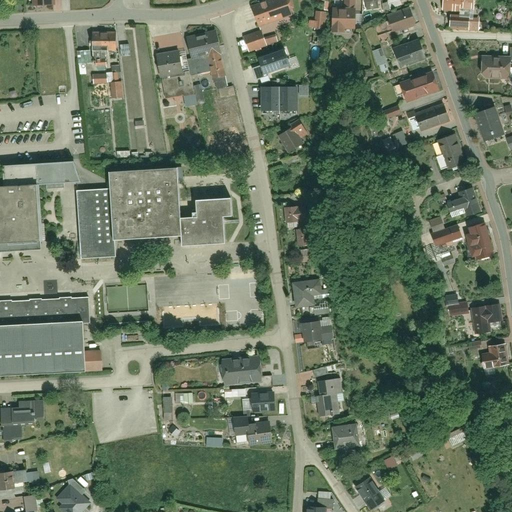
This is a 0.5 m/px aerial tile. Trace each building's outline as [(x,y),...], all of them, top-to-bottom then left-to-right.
[(32,0),(32,8),(54,8),(53,0),(32,0)] [(258,27),(294,13),(289,0),(276,0),(252,8),(258,27)] [(443,0),(443,12),(461,14),(461,11),(474,12),(474,0),(443,0)] [(394,34),(416,27),(410,9),(387,17),(394,34)] [(344,31),(356,30),(355,11),(330,13),(332,34),(345,35),(344,31)] [(317,14),(315,29),(324,30),(326,15),(317,14)] [(450,17),(450,31),(480,33),(480,21),(470,20),(470,18),(450,17)] [(93,51),(117,50),(116,33),(93,33),(93,51)] [(216,33),(188,41),(194,62),(207,59),(213,78),(224,75),(218,54),(222,53),(216,33)] [(249,54),(268,48),(263,33),(244,40),(249,54)] [(401,70),(426,60),(419,40),(393,49),(401,70)] [(263,77),(291,67),(286,51),(256,61),(263,77)] [(156,58),(161,80),(185,75),(179,53),(156,58)] [(511,58),(481,58),(481,81),(510,82),(511,58)] [(439,92),(433,75),(401,86),(407,103),(439,92)] [(121,84),(112,85),(113,100),(122,99),(121,84)] [(262,117),(295,117),(295,89),(262,89),(262,117)] [(450,123),(444,105),(415,116),(421,133),(450,123)] [(474,116),(483,144),(504,137),(494,109),(474,116)] [(280,139),(289,154),(302,146),(294,131),(280,139)] [(441,171),(447,169),(448,171),(467,164),(456,135),(437,142),(443,157),(436,160),(441,171)] [(4,180),(5,190),(0,190),(0,246),(42,244),(38,188),(78,185),(79,194),(83,259),(112,258),(111,243),(181,238),(181,248),(224,245),(222,221),(232,220),(230,199),(193,202),(194,220),(180,221),(176,172),(107,176),(107,182),(93,183),(92,175),(4,180)] [(458,195),(461,202),(448,206),(451,216),(464,212),(466,219),(482,213),(475,190),(458,195)] [(306,205),(283,208),(286,223),(308,220),(306,205)] [(494,257),(485,226),(467,230),(469,238),(466,238),(472,259),(475,258),(476,262),(494,257)] [(435,249),(463,240),(458,227),(431,236),(435,249)] [(322,280),(292,283),(295,308),(315,307),(314,297),(323,296),(322,280)] [(87,300),(0,305),(0,377),(85,372),(102,371),(101,352),(83,353),(81,322),(89,321),(87,300)] [(499,305),(485,306),(487,322),(501,321),(499,305)] [(317,321),(302,323),(304,341),(320,340),(317,321)] [(510,364),(507,344),(489,346),(491,354),(483,355),(485,368),(510,364)] [(225,384),(261,380),(258,358),(222,362),(225,384)] [(321,396),(317,396),(319,416),(339,414),(336,394),(343,394),(342,379),(319,381),(321,396)] [(273,396),(245,398),(247,410),(274,409),(273,396)] [(16,408),(2,408),(4,442),(23,441),(22,427),(37,426),(37,422),(46,422),(45,402),(16,403),(16,408)] [(337,448),(359,445),(357,424),(334,427),(337,448)] [(269,426),(247,429),(249,444),(271,441),(269,426)] [(26,471),(0,474),(0,490),(14,489),(14,484),(27,482),(26,471)] [(369,478),(354,488),(371,509),(385,499),(369,478)] [(83,511),(91,503),(70,485),(56,500),(60,504),(57,507),(63,511),(83,511)]
